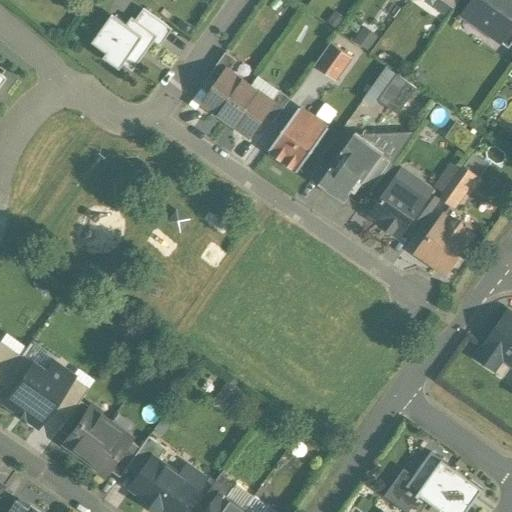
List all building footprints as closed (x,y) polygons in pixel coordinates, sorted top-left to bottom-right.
[(511,0),(473,0),(465,12),(502,38),(511,24),(511,0)] [(147,9),(139,19),(160,33),(156,39),(163,43),(174,27),(147,9)] [(132,21),(117,11),(95,41),(110,51),(106,57),(124,69),(128,64),(135,69),(156,39),(160,33),(139,19),(136,16),(132,21)] [(511,24),(502,38),(511,44),(511,42),(511,24)] [(355,56),(332,40),(316,63),(339,79),(355,56)] [(227,50),(210,74),(220,81),(220,82),(231,67),(232,68),(239,58),(227,50)] [(231,67),(220,82),(220,81),(205,102),(228,118),(253,83),(232,68),(231,67)] [(418,86),(399,71),(380,98),(400,112),(418,86)] [(253,83),(228,118),(251,134),(265,114),(265,113),(275,99),(274,98),(253,83)] [(275,99),(265,113),(265,114),(275,120),(292,96),(281,88),(274,98),(275,99)] [(330,127),(300,106),(270,148),(300,169),(330,127)] [(385,150),(357,130),(343,150),(351,155),(341,169),(333,164),(323,178),(335,187),(333,190),(346,200),(361,180),(363,181),(384,153),(385,150)] [(384,153),(363,181),(374,189),(394,160),(384,153)] [(464,165),(443,194),(456,203),(477,174),(464,165)] [(399,174),(371,213),(401,234),(411,220),(428,195),(426,194),(399,174)] [(428,195),(411,220),(420,227),(441,197),(430,189),(426,194),(428,195)] [(444,213),(419,249),(448,270),(474,234),(464,227),(463,219),(454,220),(444,213)] [(511,308),(510,308),(485,342),(511,360),(511,308)] [(0,380),(18,354),(0,341),(0,380)] [(18,354),(0,380),(0,385),(9,391),(30,362),(18,354)] [(43,372),(30,362),(9,391),(3,400),(35,423),(49,404),(70,375),(50,361),(43,372)] [(86,386),(70,375),(49,404),(66,415),(77,398),(86,386)] [(245,392),(233,384),(224,398),(236,406),(245,392)] [(66,415),(56,428),(66,435),(87,405),(77,398),(66,415)] [(66,435),(62,441),(85,457),(111,420),(88,404),(87,405),(66,435)] [(111,420),(85,457),(108,473),(112,467),(133,438),(134,436),(111,420)] [(143,445),(130,463),(143,472),(156,454),(160,457),(168,446),(151,433),(143,445)] [(133,438),(112,467),(122,474),(130,463),(143,445),(133,438)] [(433,448),(408,482),(419,490),(444,456),(433,448)] [(160,457),(156,454),(143,472),(134,485),(147,494),(144,497),(161,509),(163,506),(171,511),(178,511),(198,484),(160,457)] [(465,511),(485,485),(444,456),(419,490),(418,492),(420,494),(422,492),(431,498),(449,511),(465,511)] [(223,470),(202,499),(212,506),(222,491),(228,495),(239,481),(223,470)] [(419,490),(408,482),(396,500),(412,511),(421,511),(431,498),(422,492),(420,494),(418,492),(419,490)] [(212,506),(207,511),(241,511),(245,507),(228,495),(222,491),(212,506)] [(24,508),(12,499),(5,510),(3,511),(40,511),(32,506),(31,507),(28,504),(24,508)]
